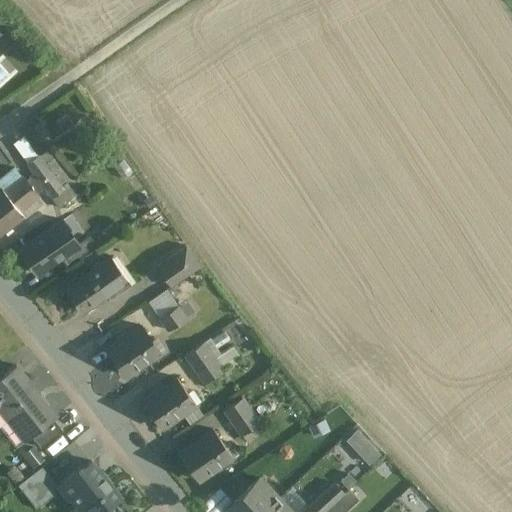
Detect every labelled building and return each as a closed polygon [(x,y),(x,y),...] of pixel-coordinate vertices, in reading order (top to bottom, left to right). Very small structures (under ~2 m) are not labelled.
[(36,157),(21,137),(11,145),(26,165),(36,157)] [(46,164),(39,155),(36,157),(26,165),(38,181),(51,171),(58,165),(53,159),(46,164)] [(51,171),(38,181),(52,198),(65,189),(51,171)] [(1,188),(0,188),(0,211),(12,202),(30,187),(22,176),(3,191),(1,188)] [(12,202),(0,211),(0,233),(23,216),(20,212),(38,197),(30,187),(12,202)] [(62,220),(19,250),(36,274),(60,258),(79,245),(78,243),(62,220)] [(97,247),(89,236),(78,243),(79,245),(60,258),(67,268),(97,247)] [(186,246),(156,266),(170,286),(200,266),(186,246)] [(110,256),(77,280),(78,281),(65,290),(81,312),(106,294),(110,299),(130,285),(110,256)] [(178,305),(159,318),(168,331),(186,318),(178,305)] [(141,325),(106,349),(126,377),(160,353),(141,325)] [(214,358),(203,342),(185,354),(195,370),(214,358)] [(214,358),(195,370),(204,383),(222,371),(214,358)] [(16,366),(0,379),(0,399),(26,379),(16,366)] [(177,378),(143,401),(162,428),(196,405),(177,378)] [(26,379),(0,399),(0,408),(26,441),(31,437),(53,419),(54,418),(37,396),(39,395),(26,379)] [(242,398),(223,410),(241,436),(259,423),(242,398)] [(53,419),(31,437),(41,449),(62,432),(53,419)] [(346,437),(370,462),(381,451),(358,427),(346,437)] [(213,429),(179,452),(198,480),(232,457),(213,429)] [(101,511),(120,498),(92,462),(81,470),(80,468),(61,483),(83,511),(101,511)] [(54,491),(38,470),(18,486),(34,507),(54,491)] [(230,505),(224,511),(225,511),(264,511),(278,499),(259,479),(230,505)] [(334,483),(308,507),(311,511),(322,511),(343,493),(334,483)] [(343,493),(322,511),(344,511),(358,500),(347,489),(343,493)] [(230,505),(216,490),(201,504),(208,511),(223,511),(224,511),(230,505)] [(289,511),(278,499),(264,511),(289,511)]
